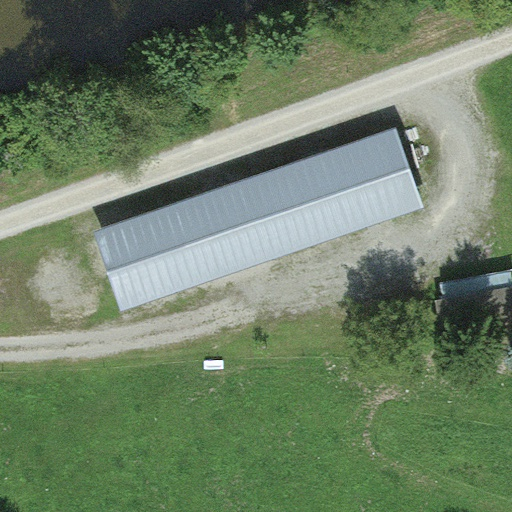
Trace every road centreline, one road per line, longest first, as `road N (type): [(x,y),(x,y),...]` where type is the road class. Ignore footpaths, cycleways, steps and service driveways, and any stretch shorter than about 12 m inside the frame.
road 1 (track): [(0,350),(56,353),(355,286),(443,230),(457,145),(434,73)]
road 2 (track): [(511,44),(0,231)]
